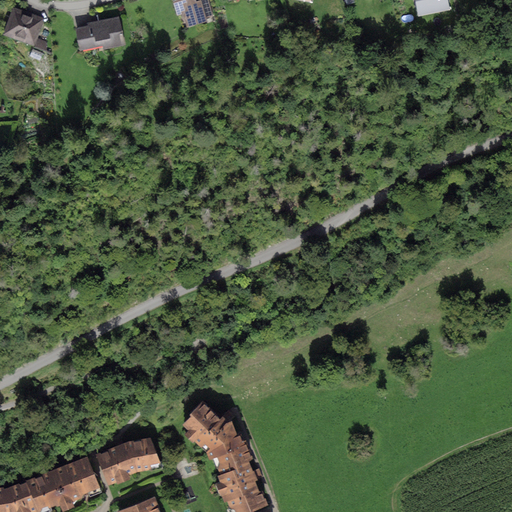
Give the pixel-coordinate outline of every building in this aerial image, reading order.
[(171,0),(176,17),(183,15),(187,28),(207,22),(205,18),(200,0),(196,1),(195,0),(171,0)] [(209,0),(200,0),(205,18),(214,16),(209,0)] [(450,10),(447,0),(415,0),(419,16),(450,10)] [(44,18),(13,7),(3,35),(33,46),(44,18)] [(88,25),(76,28),(81,51),(103,46),(104,49),(121,45),(119,34),(123,33),(119,16),(87,23),(88,25)] [(38,38),(35,47),(46,51),(47,49),(46,42),(38,38)] [(33,49),(30,56),(40,61),(43,54),(33,49)] [(221,417),(203,401),(190,413),(191,416),(182,424),(188,430),(184,434),(193,443),(195,441),(206,452),(241,440),(240,437),(241,436),(233,421),(223,416),(221,417)] [(125,442),(97,454),(110,485),(117,481),(118,484),(130,479),(129,475),(141,471),(151,469),(151,464),(160,463),(150,437),(125,442)] [(241,440),(206,452),(210,459),(217,456),(220,463),(217,468),(219,475),(217,476),(220,483),(216,484),(220,495),(222,495),(224,502),(227,502),(230,507),(234,509),(235,511),(252,511),(269,506),(262,491),(259,491),(255,481),(262,476),(259,469),(253,471),(249,461),(253,458),(246,440),(242,442),(241,440)] [(100,487),(88,456),(41,474),(42,476),(35,478),(34,477),(26,480),(26,482),(37,511),(40,511),(51,509),(51,507),(55,506),(57,506),(60,506),(62,511),(74,507),(73,502),(81,497),(83,494),(100,487)] [(0,511),(37,511),(26,482),(20,484),(19,483),(14,485),(4,489),(4,487),(0,487),(0,511)] [(160,511),(155,497),(117,511),(116,511),(160,511)]
